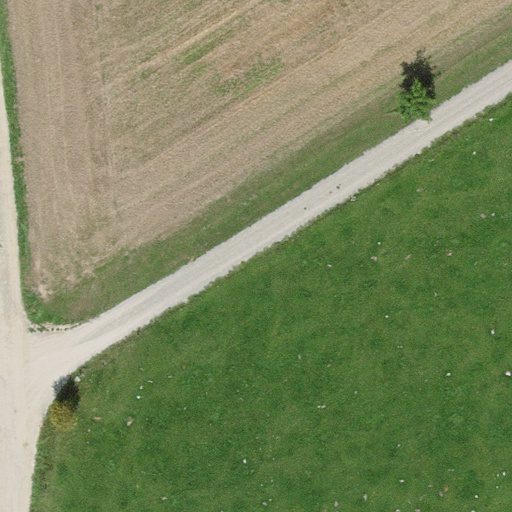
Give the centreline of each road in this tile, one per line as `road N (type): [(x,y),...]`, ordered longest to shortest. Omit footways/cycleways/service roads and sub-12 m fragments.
road 1 (track): [(511,83),(22,391)]
road 2 (track): [(22,391),(0,148)]
road 3 (track): [(11,511),(22,391)]
